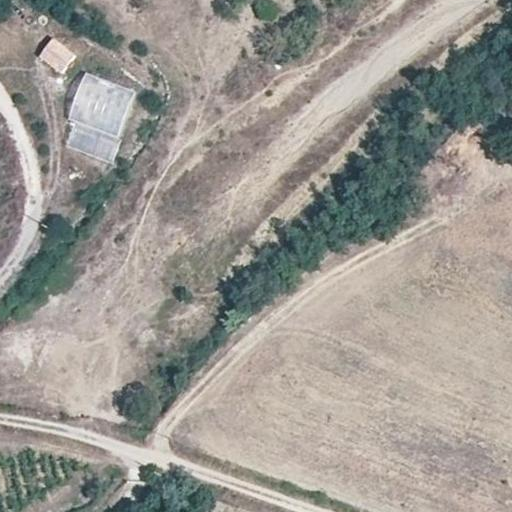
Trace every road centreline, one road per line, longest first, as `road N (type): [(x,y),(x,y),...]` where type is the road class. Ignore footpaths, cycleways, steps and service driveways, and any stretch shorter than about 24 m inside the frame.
road 1 (track): [(0,421),(164,458),(304,511)]
road 2 (unclassified): [(0,277),(40,220),(55,166)]
